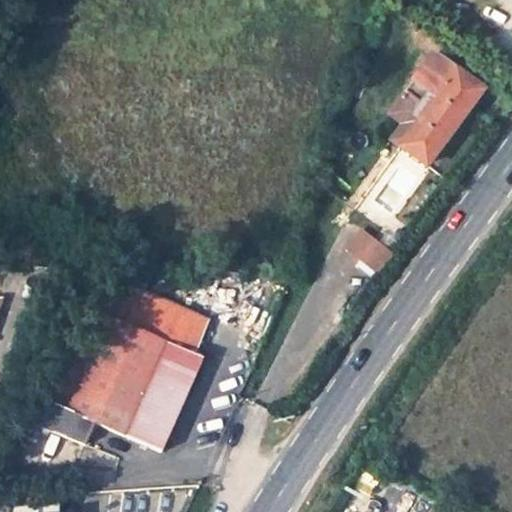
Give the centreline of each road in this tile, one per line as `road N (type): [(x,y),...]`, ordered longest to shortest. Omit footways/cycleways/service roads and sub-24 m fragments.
road 1 (unknown): [(388,0),(218,466)]
road 2 (primary): [(274,511),(511,170)]
road 3 (unknown): [(0,457),(218,466)]
